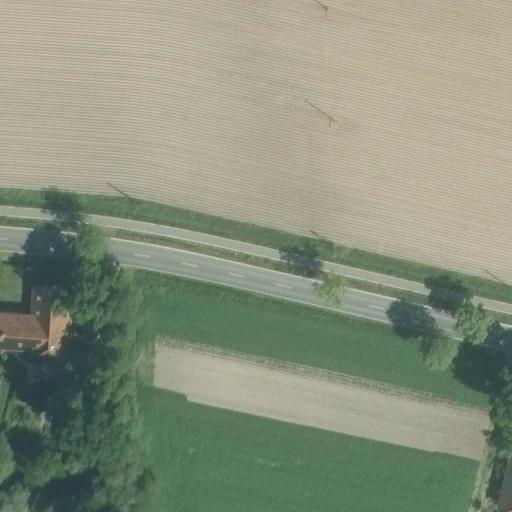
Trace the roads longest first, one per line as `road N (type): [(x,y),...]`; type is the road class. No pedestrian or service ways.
road 1 (secondary): [(511,338),(112,250),(0,243)]
road 2 (unknown): [(203,270),(194,440)]
